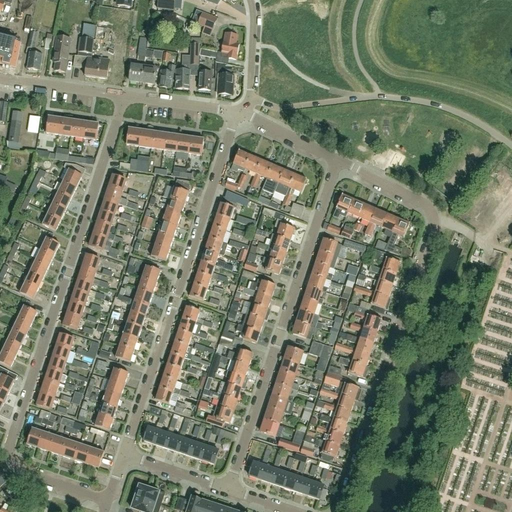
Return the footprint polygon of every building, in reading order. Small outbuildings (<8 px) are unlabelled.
[(132,0),(116,0),(116,6),(131,8),(132,0)] [(152,0),(152,2),(159,3),(158,8),(174,11),(175,0),(152,0)] [(218,19),(203,13),(198,25),(213,31),(218,19)] [(28,23),(20,21),(18,31),(26,33),(28,23)] [(95,38),(105,40),(107,29),(97,28),(95,38)] [(34,50),(37,33),(30,31),(27,48),(34,50)] [(0,60),(19,64),(23,39),(0,34),(0,60)] [(215,63),(227,65),(228,59),(236,61),(237,56),(239,45),(236,45),(237,36),(226,34),(224,42),(221,53),(217,52),(216,59),(215,63)] [(53,55),(57,55),(55,71),(66,73),(71,39),(56,37),(53,55)] [(145,58),(146,50),(147,39),(140,38),(137,57),(145,58)] [(78,56),(92,58),(94,41),(80,39),(78,56)] [(190,56),(182,56),(182,65),(190,65),(190,66),(199,67),(200,45),(190,44),(190,56)] [(43,55),(37,54),(37,51),(30,50),(29,56),(30,56),(27,70),(40,72),(43,55)] [(146,50),(145,58),(153,59),(154,51),(146,50)] [(209,51),(208,58),(216,59),(217,52),(209,51)] [(92,58),(78,56),(75,56),(74,68),(87,70),(86,77),(108,80),(109,69),(110,61),(92,58)] [(174,82),(175,69),(176,66),(169,65),(168,73),(162,72),(160,88),(171,90),(172,82),(174,82)] [(141,83),(143,67),(132,66),(130,82),(141,83)] [(217,66),(217,74),(231,75),(231,69),(225,68),(225,66),(217,66)] [(143,67),(141,83),(154,85),(157,69),(143,67)] [(177,71),(176,90),(190,91),(191,72),(177,71)] [(212,74),(200,73),(199,91),(211,91),(212,74)] [(219,75),(218,95),(233,96),(234,76),(219,75)] [(19,144),(23,114),(14,112),(10,142),(19,144)] [(59,136),(62,119),(49,118),(47,135),(59,136)] [(74,121),(62,119),(59,136),(71,138),(74,121)] [(28,137),(39,138),(41,121),(30,120),(28,137)] [(86,123),(74,121),(71,138),(84,140),(86,123)] [(99,125),(86,123),(84,140),(97,142),(99,125)] [(139,148),(142,131),(129,129),(127,147),(139,148)] [(154,132),(142,131),(139,148),(152,150),(154,132)] [(167,134),(154,132),(152,150),(164,152),(167,134)] [(167,134),(164,152),(177,154),(179,136),(167,134)] [(179,136),(177,154),(189,155),(191,138),(179,136)] [(204,139),(191,138),(189,155),(202,157),(204,139)] [(68,157),(69,150),(57,149),(55,160),(67,162),(68,157)] [(244,170),(250,156),(240,151),(234,165),(233,165),(231,171),(237,173),(238,170),(244,173),(244,170)] [(262,161),(250,156),(244,170),(255,175),(262,161)] [(136,172),(137,161),(131,160),(130,165),(120,163),(119,170),(136,172)] [(137,161),(136,172),(148,173),(149,162),(137,161)] [(255,175),(250,187),(256,189),(261,177),(266,180),(273,165),(262,161),(255,175)] [(64,182),(77,189),(83,177),(86,170),(76,165),(66,164),(64,168),(69,171),(64,182)] [(266,180),(261,192),(269,195),(272,186),(271,185),(272,182),(278,185),(284,170),(273,165),(266,180)] [(289,189),(296,174),(291,171),(290,173),(284,170),(278,185),(275,192),(286,197),(287,194),(289,189)] [(287,194),(286,197),(282,205),(288,207),(294,192),(301,194),(307,180),(296,175),(296,174),(296,173),(296,174),(289,189),(287,194)] [(242,175),(238,185),(237,188),(242,190),(247,177),(242,175)] [(109,189),(123,193),(127,181),(113,177),(109,189)] [(174,189),(170,200),(185,205),(189,194),(187,193),(191,182),(177,180),(174,189)] [(238,185),(227,181),(225,188),(235,191),(237,188),(238,185)] [(64,182),(58,193),(72,200),(77,189),(64,182)] [(109,189),(105,200),(119,205),(126,207),(125,208),(137,211),(139,206),(127,202),(128,201),(121,199),(123,193),(109,189)] [(72,200),(58,193),(53,204),(67,211),(72,200)] [(348,214),(354,200),(343,195),(337,209),(336,209),(332,217),(338,220),(342,212),(348,214)] [(105,200),(101,212),(115,216),(119,205),(105,200)] [(170,200),(167,212),(182,216),(185,205),(170,200)] [(236,203),(226,200),(225,205),(234,208),(236,203)] [(365,205),(354,200),(348,214),(359,219),(365,205)] [(269,208),(277,211),(278,206),(271,203),(269,208)] [(67,211),(53,204),(48,214),(62,221),(67,211)] [(225,205),(220,204),(216,215),(231,220),(235,208),(234,208),(225,205)] [(291,210),(302,214),(304,208),(293,204),(291,210)] [(376,209),(365,205),(359,219),(370,224),(376,209)] [(276,212),(264,209),(262,215),(274,218),(276,212)] [(370,224),(364,235),(371,238),(376,226),(381,229),(387,214),(376,209),(370,224)] [(301,219),(302,214),(291,210),(289,215),(301,219)] [(101,212),(97,223),(112,228),(115,216),(101,212)] [(167,212),(163,223),(178,228),(182,216),(167,212)] [(62,221),(48,214),(43,226),(56,232),(62,221)] [(399,219),(387,214),(381,229),(392,233),(393,233),(399,219)] [(216,215),(213,227),(227,232),(231,220),(216,215)] [(14,217),(10,225),(17,228),(21,220),(14,217)] [(148,218),(145,217),(143,221),(141,228),(150,231),(153,220),(149,218),(148,218)] [(393,233),(392,233),(387,245),(385,251),(396,255),(398,249),(392,246),(394,241),(395,241),(398,236),(404,238),(406,234),(409,236),(410,232),(408,231),(410,224),(399,219),(393,233)] [(278,237),(292,242),(296,230),(283,225),(284,222),(277,220),(275,228),(280,230),(278,237)] [(97,223),(94,235),(108,239),(108,240),(122,244),(124,240),(115,237),(115,236),(109,234),(112,228),(97,223)] [(178,228),(163,223),(159,234),(174,239),(178,228)] [(359,233),(362,226),(356,224),(353,230),(359,233)] [(341,230),(329,225),(326,231),(338,236),(341,230)] [(213,227),(209,239),(223,243),(227,232),(213,227)] [(344,230),(341,237),(350,241),(353,233),(344,230)] [(41,250),(55,257),(60,245),(52,241),(54,236),(50,234),(47,239),(41,250)] [(174,239),(159,234),(155,246),(170,250),(174,239)] [(108,239),(94,235),(90,247),(104,251),(108,240),(108,239)] [(292,242),(278,237),(272,235),(271,240),(276,242),(274,248),(288,253),(292,242)] [(209,239),(205,250),(219,255),(224,257),(227,245),(223,244),(223,243),(209,239)] [(325,240),(321,253),(337,258),(341,246),(338,245),(338,244),(325,240)] [(242,250),(248,252),(247,251),(249,247),(230,241),(229,246),(242,250)] [(366,248),(345,241),(343,247),(364,254),(366,248)] [(379,241),(376,248),(385,251),(387,245),(379,241)] [(274,248),(259,244),(258,249),(273,253),(270,260),(284,265),(288,253),(274,248)] [(170,250),(155,246),(152,257),(167,262),(170,250)] [(55,257),(41,250),(36,260),(50,267),(55,257)] [(205,250),(201,262),(215,266),(215,267),(232,272),(234,268),(226,265),(226,264),(217,261),(219,255),(205,250)] [(248,252),(242,250),(238,261),(244,263),(248,252)] [(371,267),(398,276),(402,264),(394,261),(395,258),(376,251),(373,260),(385,265),(383,271),(371,266),(371,267)] [(337,258),(321,253),(317,265),(330,269),(334,270),(337,258)] [(87,256),(83,268),(97,273),(101,261),(87,256)] [(270,260),(264,258),(262,263),(269,265),(266,272),(280,276),(284,265),(270,260)] [(50,267),(36,260),(31,271),(44,278),(50,267)] [(201,262),(197,273),(212,278),(211,279),(227,284),(228,279),(213,274),(215,267),(215,266),(201,262)] [(244,269),(256,273),(258,267),(246,263),(244,269)] [(317,265),(313,276),(326,281),(331,282),(333,276),(328,274),(330,269),(317,265)] [(398,276),(371,267),(370,267),(363,265),(360,272),(364,273),(365,270),(369,271),(369,272),(381,276),(379,283),(394,288),(398,276)] [(4,266),(1,274),(5,276),(9,268),(4,266)] [(349,275),(356,278),(359,269),(349,266),(346,274),(349,275)] [(142,279),(157,284),(161,272),(146,267),(142,279)] [(97,273),(83,268),(79,279),(93,284),(97,273)] [(44,278),(31,271),(25,282),(39,289),(44,278)] [(255,275),(243,271),(241,277),(253,281),(255,275)] [(212,278),(197,273),(193,285),(208,290),(211,279),(212,278)] [(349,275),(345,287),(352,289),(356,278),(349,275)] [(363,287),(367,278),(359,275),(356,285),(363,287)] [(313,276),(309,288),(322,292),(326,294),(328,289),(323,287),(326,281),(313,276)] [(79,279),(75,291),(89,296),(93,284),(79,279)] [(142,279),(139,290),(154,295),(157,284),(142,279)] [(109,284),(100,281),(98,286),(107,289),(109,284)] [(259,294),(273,298),(277,287),(263,282),(258,281),(256,284),(252,283),(250,290),(259,293),(259,294)] [(39,289),(25,282),(20,294),(33,300),(39,289)] [(329,287),(341,291),(343,286),(331,283),(329,287)] [(394,288),(379,283),(376,293),(355,287),(390,299),(394,288)] [(208,290),(193,285),(190,297),(204,302),(208,290)] [(352,289),(345,287),(342,299),(348,301),(352,289)] [(390,299),(355,287),(354,292),(374,299),(371,306),(386,311),(388,311),(390,304),(389,303),(390,299)] [(259,293),(250,290),(244,288),(242,294),(258,298),(255,305),(269,310),(273,298),(259,294),(259,293)] [(309,288),(305,300),(318,304),(322,305),(324,300),(319,299),(322,292),(309,288)] [(139,290),(135,302),(150,307),(154,295),(139,290)] [(89,296),(75,291),(71,303),(85,307),(89,296)] [(2,294),(0,296),(0,298),(9,303),(11,298),(2,294)] [(305,300),(302,311),(314,315),(318,304),(305,300)] [(344,312),(348,303),(341,301),(338,310),(344,312)] [(19,318),(33,325),(38,313),(29,309),(31,304),(27,302),(25,307),(24,307),(19,318)] [(135,302),(131,313),(146,318),(150,307),(135,302)] [(85,307),(71,303),(67,314),(82,319),(85,307)] [(269,310),(255,305),(255,306),(250,304),(246,315),(265,322),(269,310)] [(351,324),(379,333),(383,321),(369,317),(369,316),(368,316),(369,311),(357,307),(354,318),(366,322),(364,328),(352,324),(351,324)] [(182,319),(196,324),(200,312),(186,308),(182,319)] [(314,315),(302,311),(297,323),(318,330),(321,331),(323,325),(318,324),(320,317),(314,315)] [(110,319),(111,319),(113,320),(118,321),(120,314),(113,312),(110,319)] [(146,318),(131,313),(127,325),(142,330),(146,318)] [(82,319),(67,314),(64,326),(78,331),(82,319)] [(246,315),(242,326),(248,328),(262,333),(265,322),(246,315)] [(19,318),(14,329),(27,336),(33,325),(19,318)] [(182,319),(178,331),(193,336),(196,324),(182,319)] [(318,330),(297,323),(294,335),(306,339),(308,334),(316,336),(318,330)] [(379,333),(351,324),(350,329),(362,333),(360,339),(360,340),(375,345),(379,333)] [(127,325),(123,336),(138,341),(142,330),(127,325)] [(248,328),(242,326),(238,325),(236,331),(246,334),(244,340),(258,345),(262,333),(248,328)] [(27,336),(14,329),(9,340),(22,347),(27,336)] [(178,331),(175,342),(189,347),(193,336),(178,331)] [(224,332),(221,339),(242,346),(244,340),(234,337),(235,335),(224,332)] [(209,336),(199,333),(198,338),(208,341),(209,336)] [(360,340),(360,339),(340,333),(338,339),(358,345),(356,350),(337,344),(336,345),(371,356),(375,345),(360,340)] [(60,336),(57,348),(71,352),(74,340),(60,336)] [(138,341),(123,336),(119,348),(135,353),(138,341)] [(242,346),(221,339),(219,346),(230,350),(231,347),(240,350),(242,346)] [(22,347),(9,340),(3,351),(17,358),(22,347)] [(175,342),(171,354),(185,358),(189,347),(175,342)] [(333,349),(313,342),(311,349),(330,356),(333,349)] [(212,353),(214,345),(207,344),(205,352),(212,353)] [(371,356),(336,345),(335,349),(355,356),(353,362),(340,358),(340,359),(352,363),(367,368),(371,356)] [(71,352),(57,348),(53,359),(67,363),(71,352)] [(135,353),(119,348),(116,358),(131,363),(135,353)] [(289,348),(285,361),(299,366),(303,353),(289,348)] [(330,356),(311,349),(309,354),(329,361),(330,356)] [(255,355),(240,350),(239,355),(229,352),(227,359),(236,362),(251,367),(255,355)] [(17,358),(3,351),(0,358),(0,363),(12,369),(17,358)] [(110,354),(100,351),(99,357),(109,360),(110,354)] [(171,354),(167,366),(181,370),(185,358),(171,354)] [(221,357),(215,355),(211,366),(217,368),(221,357)] [(67,363),(53,359),(49,371),(63,375),(67,363)] [(367,368),(352,363),(340,359),(338,364),(351,368),(349,374),(363,379),(367,368)] [(107,363),(98,361),(95,369),(105,372),(107,363)] [(285,361),(281,373),(295,378),(299,366),(285,361)] [(251,367),(236,362),(233,373),(247,378),(251,367)] [(181,370),(167,366),(163,377),(177,382),(181,370)] [(217,368),(211,366),(208,378),(213,380),(217,368)] [(327,374),(342,378),(342,377),(340,377),(342,371),(329,367),(327,374)] [(1,375),(0,378),(0,388),(10,394),(16,382),(7,378),(9,373),(5,370),(2,376),(1,375)] [(111,381),(126,386),(129,374),(115,370),(111,381)] [(63,375),(49,371),(45,382),(59,387),(63,375)] [(233,373),(229,385),(243,390),(247,378),(233,373)] [(281,373),(277,385),(291,390),(297,392),(299,386),(293,384),(295,378),(281,373)] [(321,390),(356,402),(358,402),(360,395),(358,394),(360,390),(345,385),(340,383),(342,378),(327,374),(324,385),(339,389),(344,390),(342,396),(321,390)] [(177,382),(163,377),(159,389),(174,393),(173,394),(188,399),(190,394),(180,391),(181,391),(175,389),(177,382)] [(205,379),(201,377),(197,389),(202,390),(205,379)] [(205,389),(209,391),(213,380),(208,378),(205,389)] [(126,386),(111,381),(107,392),(122,397),(126,386)] [(45,382),(41,394),(55,398),(59,387),(45,382)] [(229,385),(221,383),(218,394),(225,396),(225,397),(239,401),(243,390),(229,385)] [(277,385),(273,397),(287,402),(292,403),(294,398),(289,397),(291,390),(277,385)] [(0,388),(0,402),(5,404),(10,394),(0,388)] [(174,393),(159,389),(155,400),(170,405),(173,394),(174,393)] [(209,391),(205,389),(203,395),(212,398),(213,395),(220,397),(217,406),(217,407),(217,408),(235,414),(239,401),(225,397),(225,396),(218,394),(209,391)] [(356,402),(321,390),(319,395),(340,402),(338,407),(323,403),(323,404),(352,414),(356,402)] [(122,397),(107,392),(103,404),(118,409),(122,397)] [(55,398),(41,394),(38,406),(51,410),(55,398)] [(72,398),(62,395),(61,401),(70,404),(72,398)] [(287,402),(273,397),(269,409),(283,414),(287,402)] [(307,402),(305,408),(312,411),(314,405),(307,402)] [(103,404),(99,415),(114,420),(118,409),(103,404)] [(321,416),(348,425),(352,414),(323,404),(322,409),(336,413),(334,419),(321,416)] [(235,414),(217,408),(213,419),(232,425),(235,414)] [(312,411),(305,408),(301,420),(309,422),(312,411)] [(283,414),(269,409),(265,421),(279,426),(283,414)] [(47,426),(51,415),(50,415),(51,414),(41,411),(39,418),(43,419),(41,424),(47,426)] [(114,420),(99,415),(96,427),(111,432),(114,420)] [(318,427),(317,428),(344,437),(348,425),(321,416),(320,421),(332,425),(330,431),(318,427)] [(71,434),(73,429),(72,429),(75,422),(63,418),(61,425),(66,427),(65,432),(71,434)] [(279,426),(265,421),(261,433),(276,438),(279,426)] [(156,446),(161,432),(149,428),(145,442),(156,446)] [(221,446),(225,432),(215,428),(212,435),(218,437),(216,444),(221,446)] [(344,437),(317,428),(316,432),(328,436),(326,442),(316,439),(316,440),(340,448),(344,437)] [(39,450),(45,433),(32,429),(27,446),(39,450)] [(172,436),(161,432),(156,446),(168,449),(172,436)] [(306,437),(315,440),(316,439),(315,439),(317,435),(307,432),(306,437)] [(479,435),(471,432),(457,474),(465,476),(473,452),(479,435)] [(57,437),(45,433),(39,450),(51,454),(57,437)] [(184,439),(172,436),(168,449),(179,453),(184,439)] [(57,437),(51,454),(63,458),(69,441),(57,437)] [(315,440),(306,437),(304,443),(314,446),(315,440)] [(196,443),(184,439),(179,453),(191,457),(196,443)] [(300,446),(280,440),(278,447),(298,454),(300,446)] [(340,448),(316,440),(314,446),(324,449),(322,454),(337,459),(340,448)] [(69,441),(63,458),(75,462),(81,445),(69,441)] [(196,443),(191,457),(202,461),(207,447),(196,443)] [(81,445),(75,462),(87,465),(92,449),(81,445)] [(490,447),(482,445),(477,458),(485,461),(490,447)] [(268,461),(272,447),(268,446),(263,459),(268,461)] [(219,451),(207,447),(202,461),(215,465),(219,451)] [(300,454),(313,458),(315,451),(302,447),(300,454)] [(104,453),(92,449),(87,465),(99,469),(104,453)] [(262,481),(266,467),(254,463),(250,477),(262,481)] [(278,471),(266,467),(262,481),(273,485),(278,471)] [(289,475),(278,471),(273,485),(285,489),(289,475)] [(289,475),(285,489),(296,492),(301,479),(289,475)] [(312,482),(301,479),(296,492),(308,496),(312,482)] [(312,482),(308,496),(320,500),(324,486),(312,482)] [(138,488),(137,488),(134,497),(161,506),(165,494),(139,486),(138,488)] [(159,511),(161,506),(134,497),(131,507),(133,508),(132,510),(138,511),(159,511)] [(175,510),(179,511),(180,511),(185,500),(179,498),(175,510)] [(192,498),(191,502),(185,500),(180,511),(198,511),(202,501),(192,498)] [(209,511),(212,505),(202,501),(198,511),(209,511)]
